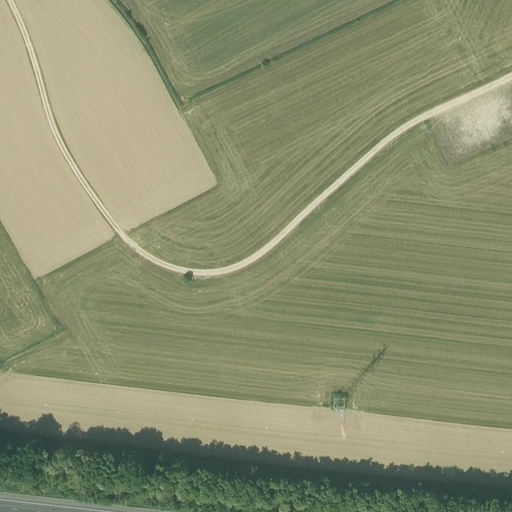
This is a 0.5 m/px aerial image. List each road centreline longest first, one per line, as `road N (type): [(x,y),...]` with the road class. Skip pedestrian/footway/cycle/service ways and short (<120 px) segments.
road 1 (track): [(12,0),(52,127),(108,220),(177,265),(209,270),(243,261),(377,140),(511,74)]
road 2 (motorway): [(146,511),(0,495)]
